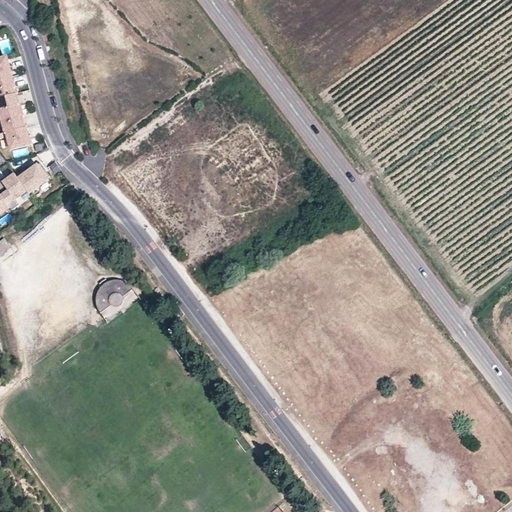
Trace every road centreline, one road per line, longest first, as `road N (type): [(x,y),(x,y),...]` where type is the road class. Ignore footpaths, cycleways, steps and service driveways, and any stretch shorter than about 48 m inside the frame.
road 1 (residential): [(3,6),(26,38),(66,158),(151,247),(351,511)]
road 2 (tertiary): [(511,395),(211,0)]
road 3 (unknown): [(255,58),(89,179)]
road 4 (track): [(108,119),(89,179),(36,281)]
